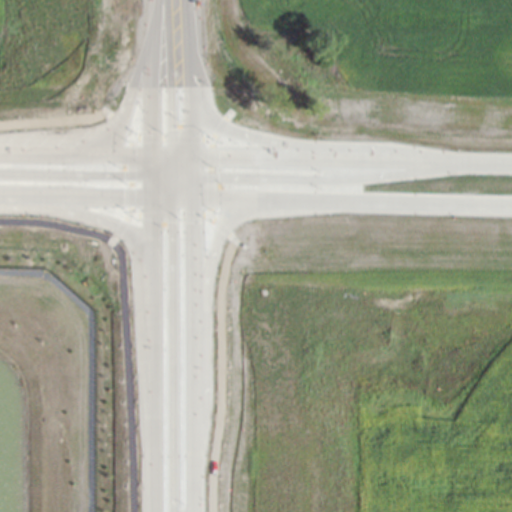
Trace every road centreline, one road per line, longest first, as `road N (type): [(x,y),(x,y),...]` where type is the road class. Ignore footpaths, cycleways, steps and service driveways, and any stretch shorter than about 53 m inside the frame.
road 1 (tertiary): [(511,166),(190,155)]
road 2 (tertiary): [(190,197),(511,205)]
road 3 (secondary): [(173,511),(171,196)]
road 4 (secondary): [(150,196),(150,511)]
road 5 (secondary): [(192,511),(190,197)]
road 6 (secondary): [(440,164),(388,148),(289,145),(226,128),(202,106),(188,49)]
road 7 (secondary): [(192,454),(204,406),(205,279),(216,234),(227,218),(282,199)]
road 8 (secondary): [(463,165),(333,180),(190,181)]
road 9 (secondary): [(0,201),(120,226),(135,237),(147,269)]
road 10 (secondary): [(164,0),(171,155)]
road 11 (secondary): [(190,155),(185,0)]
road 12 (secondary): [(155,0),(150,154)]
road 13 (tertiary): [(150,154),(0,151)]
road 14 (tertiary): [(0,197),(150,196)]
road 15 (secondary): [(0,172),(150,173)]
road 16 (secondary): [(150,35),(118,123),(82,153)]
